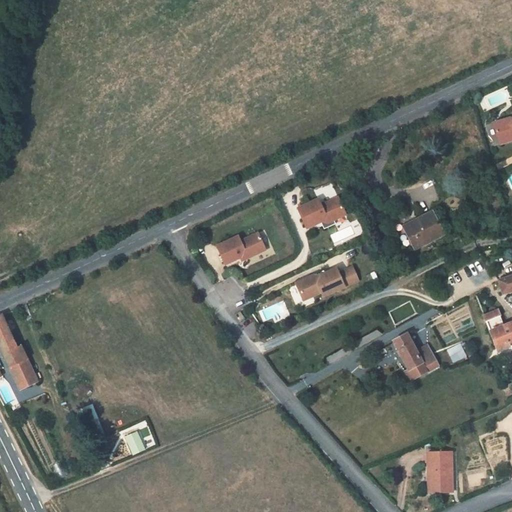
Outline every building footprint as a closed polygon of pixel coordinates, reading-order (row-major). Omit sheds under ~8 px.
[(511,116),(511,118),(494,123),(500,144),(511,140),(511,116)] [(297,207),(306,227),(320,220),(321,219),(333,218),(345,213),(337,195),(320,204),(317,197),(297,207)] [(415,250),(444,234),(432,212),(403,226),(415,250)] [(320,220),(323,227),(335,222),(333,218),(321,219),(320,220)] [(216,245),(224,264),(240,257),(240,256),(241,255),(246,257),(247,257),(265,249),(257,232),(239,240),(237,235),(216,245)] [(295,282),(303,299),(312,295),(321,291),(323,295),(358,279),(352,265),(338,271),(336,267),(324,272),(320,274),(320,276),(314,274),(314,273),(295,282)] [(511,275),(499,280),(503,293),(511,290),(511,275)] [(26,304),(19,308),(22,314),(29,311),(26,304)] [(511,341),(511,322),(507,324),(499,309),(483,315),(497,348),(511,341)] [(21,346),(16,348),(2,316),(0,316),(0,346),(20,390),(37,382),(21,346)] [(394,341),(409,369),(406,371),(411,380),(438,365),(427,345),(416,351),(407,333),(394,341)] [(464,343),(461,345),(467,356),(470,354),(464,343)] [(467,356),(461,345),(448,351),(454,362),(467,356)] [(447,366),(454,362),(448,351),(441,355),(447,366)] [(152,446),(148,437),(140,440),(137,431),(123,436),(130,455),(152,446)] [(429,493),(453,492),(452,452),(428,453),(429,493)]
